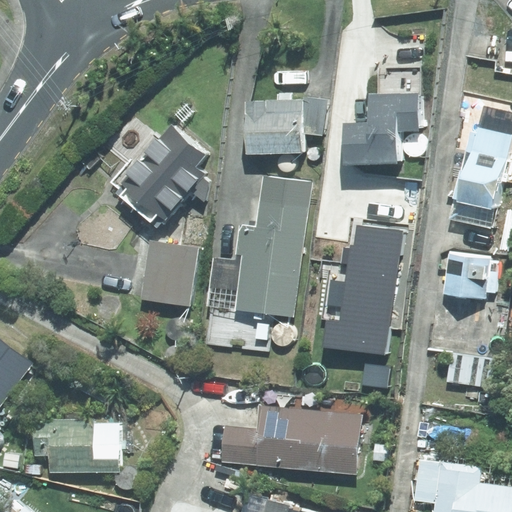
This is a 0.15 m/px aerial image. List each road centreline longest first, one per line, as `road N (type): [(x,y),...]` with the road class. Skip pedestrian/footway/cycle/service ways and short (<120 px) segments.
road 1 (unknown): [(395,511),(463,0)]
road 2 (secondary): [(84,23),(0,137)]
